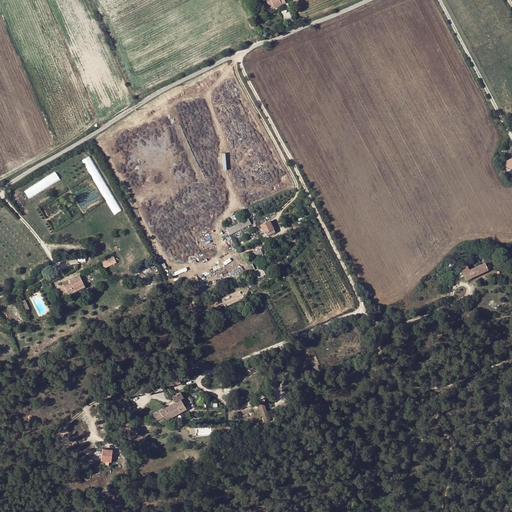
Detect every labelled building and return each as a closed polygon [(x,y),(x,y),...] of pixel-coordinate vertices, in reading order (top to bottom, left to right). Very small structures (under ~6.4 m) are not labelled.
[(273,9),(279,7),(277,3),(281,2),(279,0),(267,0),(264,1),(265,3),(267,8),(271,6),(273,9)] [(92,156),(83,159),(87,168),(95,164),(92,156)] [(228,235),(250,225),(248,219),(226,229),(228,235)] [(265,236),(274,232),(269,221),(260,225),(265,236)] [(466,280),(489,270),(484,261),(469,269),(462,272),(461,272),(466,280)] [(461,270),(462,272),(469,269),(465,262),(461,264),(464,268),(461,270)] [(68,296),(84,289),(84,287),(80,280),(79,276),(68,281),(69,283),(63,286),(63,287),(58,289),(62,298),(67,295),(68,296)] [(29,309),(24,300),(20,303),(24,312),(29,309)] [(174,379),(164,383),(167,388),(177,384),(174,379)] [(173,402),(179,412),(185,409),(184,406),(180,401),(183,399),(180,393),(172,398),(173,400),(174,402),(173,402)] [(171,410),(174,415),(179,412),(173,402),(168,405),(171,410)] [(258,405),(259,408),(262,417),(265,424),(270,422),(265,409),(267,408),(266,406),(264,407),(263,403),(258,405)] [(171,410),(168,405),(163,408),(169,418),(174,415),(171,410)] [(163,408),(158,410),(159,411),(154,414),(157,418),(162,416),(164,421),(169,418),(163,408)] [(259,408),(250,412),(253,420),(262,417),(259,408)] [(159,411),(158,410),(150,415),(153,420),(157,418),(154,414),(159,411)] [(98,462),(108,463),(110,450),(99,449),(98,462)]
